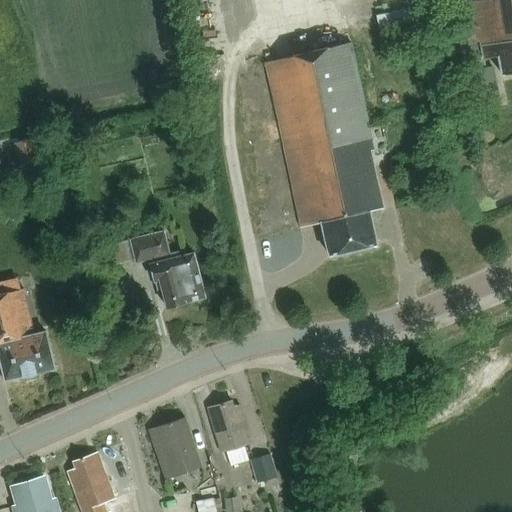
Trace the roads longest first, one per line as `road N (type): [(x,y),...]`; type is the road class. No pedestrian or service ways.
road 1 (secondary): [(118,403),(226,355),(389,324),(511,275)]
road 2 (secondary): [(0,456),(118,403)]
